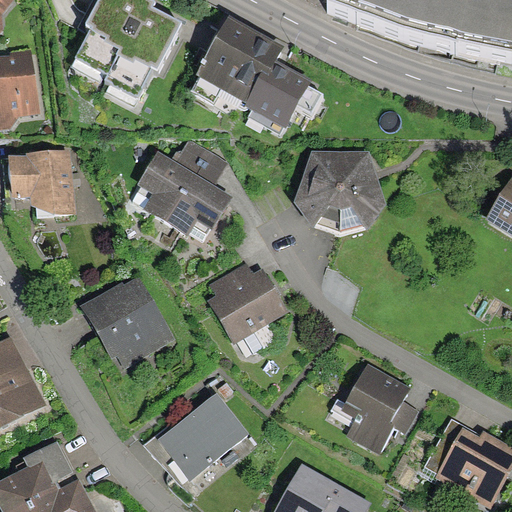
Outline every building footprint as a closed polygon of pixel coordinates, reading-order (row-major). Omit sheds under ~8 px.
[(0,0),(0,22),(17,2),(14,0),(0,0)] [(140,107),(183,30),(145,10),(127,0),(104,0),(68,67),(140,107)] [(511,0),(329,0),(325,19),(455,59),(511,69),(511,0)] [(212,96),(246,115),(249,110),(287,131),(296,116),(311,124),(324,103),(297,88),(270,72),(280,56),(254,41),(228,26),(191,92),(208,102),(212,96)] [(0,61),(0,108),(1,119),(43,114),(35,57),(0,61)] [(205,161),(185,149),(174,168),(172,166),(159,158),(137,195),(152,204),(145,216),(165,229),(205,161)] [(32,158),(32,162),(11,165),(16,205),(36,203),(38,222),(80,218),(74,154),(32,158)] [(297,205),(313,234),(346,242),(373,236),(392,210),(376,158),(314,159),(297,205)] [(225,173),(205,161),(165,229),(185,241),(192,228),(208,238),(230,202),(216,193),(214,192),(225,173)] [(511,235),(511,186),(490,222),(511,235)] [(213,289),(222,303),(213,309),(237,349),(293,316),(279,293),(268,275),(259,281),(250,266),(213,289)] [(85,310),(123,373),(176,341),(138,278),(85,310)] [(0,349),(0,432),(50,408),(16,341),(0,349)] [(354,445),(380,461),(398,432),(410,439),(423,415),(412,409),(413,408),(409,405),(406,404),(412,394),(370,370),(349,407),(370,419),(354,445)] [(163,445),(192,482),(251,437),(223,400),(163,445)] [(465,434),(438,480),(495,511),(511,481),(511,447),(490,435),(486,433),(480,442),(465,434)] [(59,482),(75,474),(61,446),(28,462),(33,471),(0,487),(0,505),(3,511),(97,511),(83,482),(63,491),(59,482)] [(307,469),(284,511),(375,511),(378,508),(307,469)]
